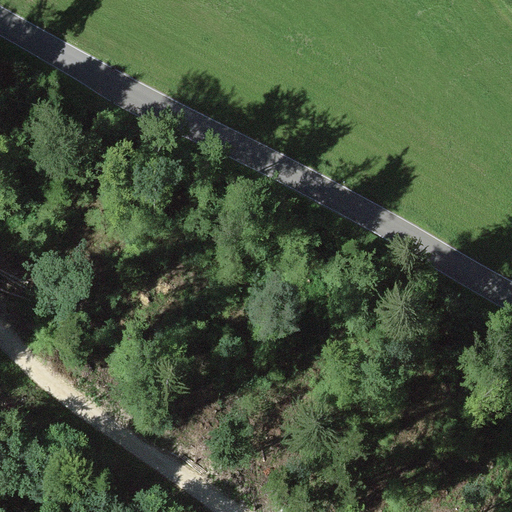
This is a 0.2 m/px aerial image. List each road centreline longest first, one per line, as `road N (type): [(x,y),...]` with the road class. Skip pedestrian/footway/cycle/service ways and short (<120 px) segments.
road 1 (tertiary): [(511,294),(0,22)]
road 2 (track): [(0,332),(62,389),(203,479),(239,511)]
